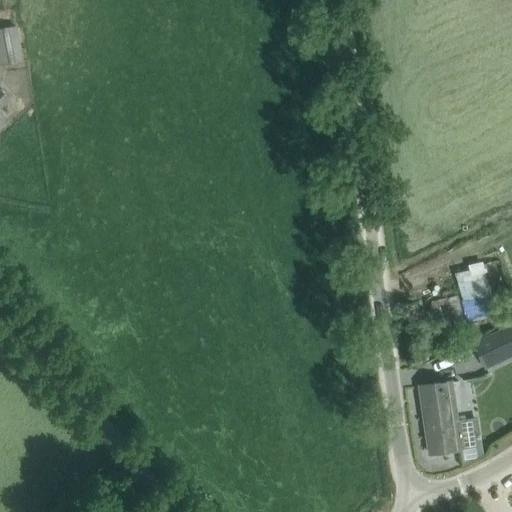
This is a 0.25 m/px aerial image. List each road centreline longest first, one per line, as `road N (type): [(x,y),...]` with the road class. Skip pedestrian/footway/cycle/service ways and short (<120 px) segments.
road 1 (unclassified): [(406,491),(336,0)]
road 2 (unclassified): [(174,511),(0,302)]
